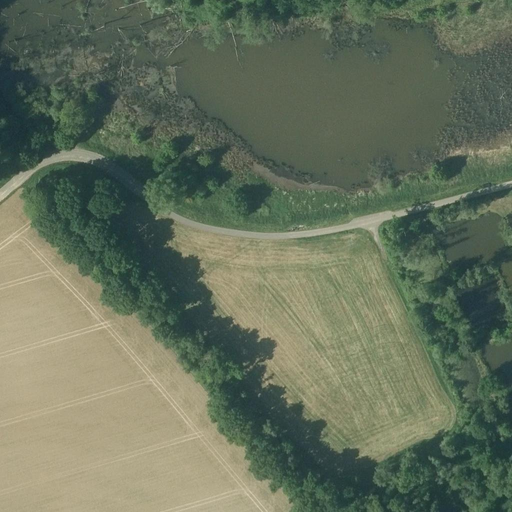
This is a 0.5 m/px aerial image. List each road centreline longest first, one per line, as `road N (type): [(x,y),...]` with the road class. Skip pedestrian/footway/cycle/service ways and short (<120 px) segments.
road 1 (track): [(511,184),(282,236),(198,224),(100,162),(72,156)]
road 2 (track): [(367,221),(480,466)]
